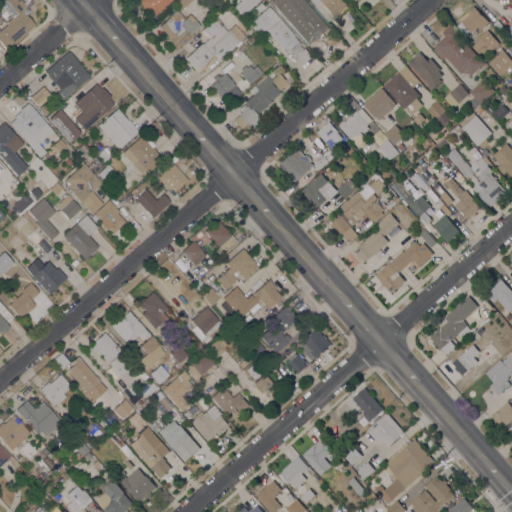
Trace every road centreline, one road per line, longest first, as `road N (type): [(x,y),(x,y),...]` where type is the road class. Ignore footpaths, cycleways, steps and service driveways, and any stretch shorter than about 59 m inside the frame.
road 1 (residential): [(428,0),(0,381)]
road 2 (residential): [(511,222),(186,511)]
road 3 (residential): [(92,0),(0,82)]
